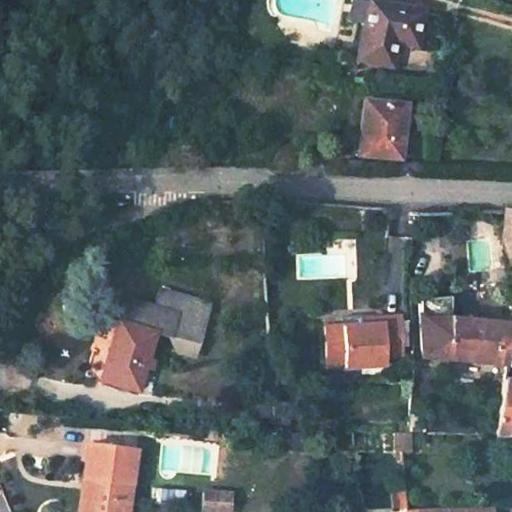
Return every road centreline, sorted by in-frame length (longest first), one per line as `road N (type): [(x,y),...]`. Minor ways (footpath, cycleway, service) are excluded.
road 1 (unclassified): [(511,190),(118,179)]
road 2 (residential): [(0,300),(41,218),(112,189),(118,179)]
